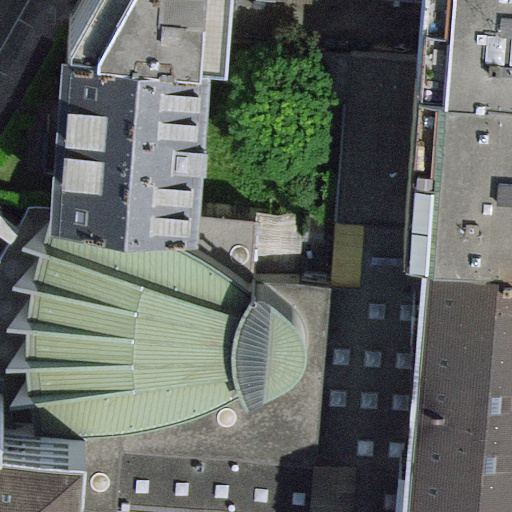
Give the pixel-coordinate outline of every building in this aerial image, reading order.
[(71,28),(204,38),(230,41),(232,0),(79,0),(72,13),(71,28)] [(511,0),(425,0),(420,56),(511,61),(511,0)] [(71,28),(60,191),(115,196),(195,201),(204,38),(71,28)] [(408,217),(420,56),(350,51),(342,213),(408,217)] [(432,219),(511,225),(511,61),(420,56),(408,217),(432,219)] [(252,379),(286,358),(305,333),(309,317),(302,299),(287,282),(271,268),(252,267),(222,244),(168,216),(114,201),(115,196),(60,191),(57,200),(44,243),(35,302),(32,355),(41,399),(41,415),(90,419),(158,408),(216,388),(246,370),(252,379)] [(222,244),(252,267),(257,205),(195,201),(115,196),(114,201),(168,216),(222,244)] [(44,243),(57,200),(31,199),(0,256),(0,412),(41,415),(41,399),(32,355),(35,302),(44,243)] [(336,212),(330,272),(318,453),(313,511),(410,511),(432,219),(408,217),(342,213),(336,212)] [(511,511),(511,225),(432,219),(410,511),(511,511)] [(330,272),(271,268),(287,282),(302,299),(309,317),(305,333),(286,358),(252,379),(246,370),(216,388),(158,408),(90,419),(81,494),(119,498),(122,439),(318,453),(330,272)] [(41,415),(0,412),(0,487),(46,491),(81,494),(90,419),(41,415)] [(122,439),(119,498),(285,511),(313,511),(318,453),(122,439)] [(45,511),(46,491),(0,487),(0,511),(45,511)] [(81,494),(46,491),(45,511),(285,511),(119,498),(81,494)]
